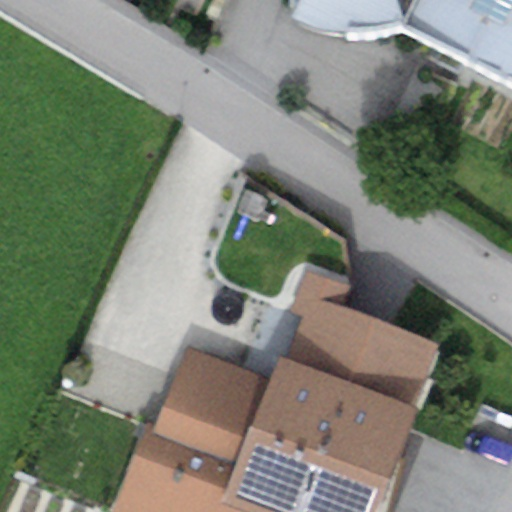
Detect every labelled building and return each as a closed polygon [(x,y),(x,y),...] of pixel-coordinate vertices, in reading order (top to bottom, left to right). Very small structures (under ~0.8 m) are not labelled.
[(395,40),(414,0),(293,0),(278,28),(327,51),(395,40)] [(511,0),(414,0),(395,40),(511,99),(511,0)] [(281,374),(399,419),(426,349),(308,304),(281,374)] [(212,501),(259,381),(184,353),(138,473),(212,501)] [(362,511),(399,419),(281,374),(264,367),(259,381),(212,501),(240,511),(362,511)]
